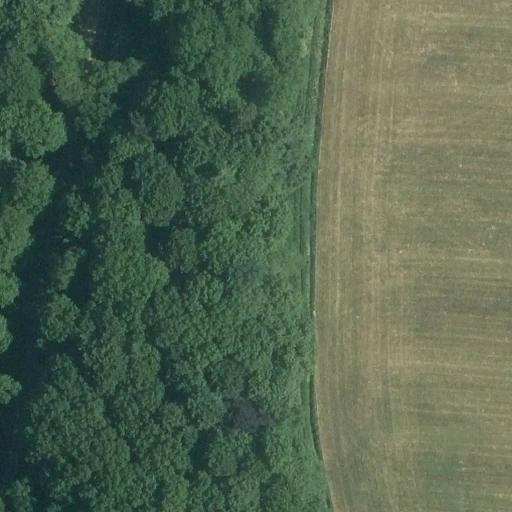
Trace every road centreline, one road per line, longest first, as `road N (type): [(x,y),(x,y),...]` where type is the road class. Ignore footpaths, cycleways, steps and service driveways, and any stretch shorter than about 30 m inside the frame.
road 1 (track): [(95,0),(6,511)]
road 2 (track): [(315,0),(291,265),(297,430),(310,511)]
